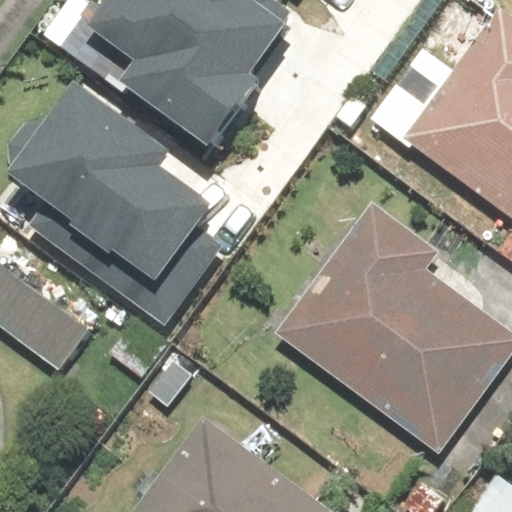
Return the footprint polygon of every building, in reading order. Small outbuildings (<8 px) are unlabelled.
[(156,64),(143,82),(220,137),(260,80),(253,75),(298,13),(279,0),(109,0),(95,21),(156,64)] [(425,53),(371,126),(511,231),(511,24),(498,14),(453,74),(425,53)] [(89,92),(28,176),(61,199),(40,227),(182,328),(245,241),(220,223),(229,211),(168,167),(177,155),(89,92)] [(366,201),(267,328),(441,465),(511,374),(511,340),(430,276),(442,261),(366,201)] [(0,271),(0,336),(54,379),(86,339),(0,271)] [(170,353),(132,322),(99,362),(138,393),(170,353)] [(323,511),(200,423),(135,511),(323,511)] [(511,511),(511,491),(492,478),(467,511),(511,511)]
